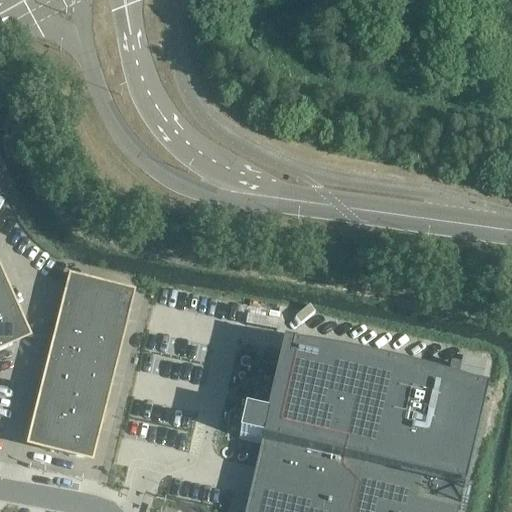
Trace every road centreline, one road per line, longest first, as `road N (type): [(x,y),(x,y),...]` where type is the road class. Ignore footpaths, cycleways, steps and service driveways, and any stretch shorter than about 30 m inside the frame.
road 1 (unknown): [(3,492),(41,344),(27,265),(0,188)]
road 2 (unclassified): [(77,0),(94,80),(132,148),(170,179),(240,193)]
road 3 (unclassified): [(240,193),(174,126),(150,83),(131,0)]
road 4 (unclassified): [(342,196),(511,227)]
